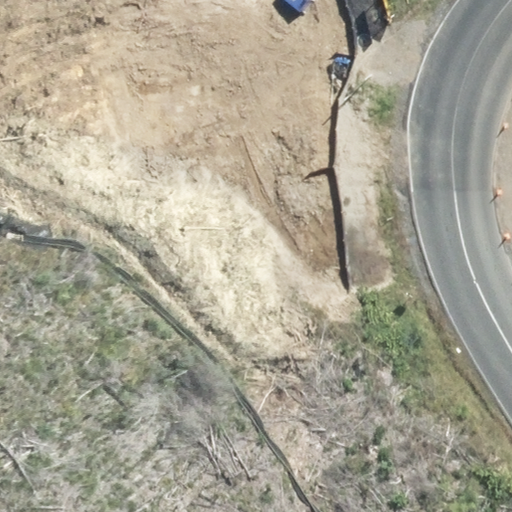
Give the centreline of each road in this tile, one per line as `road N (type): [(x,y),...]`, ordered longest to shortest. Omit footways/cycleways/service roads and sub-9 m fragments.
road 1 (trunk): [(0,262),(80,305),(171,303),(248,261),(309,193),(427,0)]
road 2 (trunk): [(223,511),(508,0)]
road 3 (trunk): [(495,175),(324,511)]
road 4 (trunk): [(95,511),(54,411),(0,344)]
